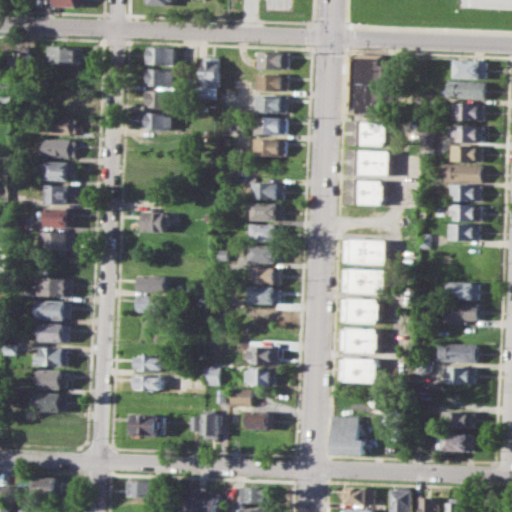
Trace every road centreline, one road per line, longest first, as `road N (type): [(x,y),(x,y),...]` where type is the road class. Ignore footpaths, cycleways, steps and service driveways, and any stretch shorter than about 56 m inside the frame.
road 1 (tertiary): [(332,0),(312,511)]
road 2 (residential): [(0,456),(511,476)]
road 3 (residential): [(96,511),(116,0)]
road 4 (residential): [(0,24),(511,42)]
road 5 (residential): [(511,340),(507,476)]
